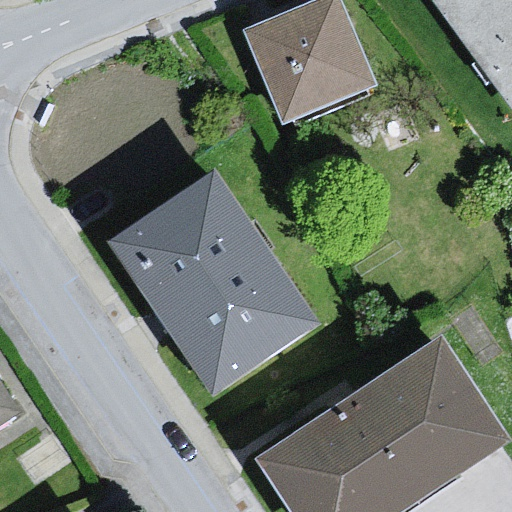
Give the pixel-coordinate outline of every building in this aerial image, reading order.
[(339,0),(321,0),(242,34),(279,131),(374,89),(339,0)] [(511,0),(423,0),(511,122),(511,0)] [(219,173),(111,240),(219,396),(322,327),(219,173)] [(511,434),(445,338),(261,456),(297,511),(404,511),(511,439),(511,434)] [(0,392),(0,448),(26,430),(0,392)]
